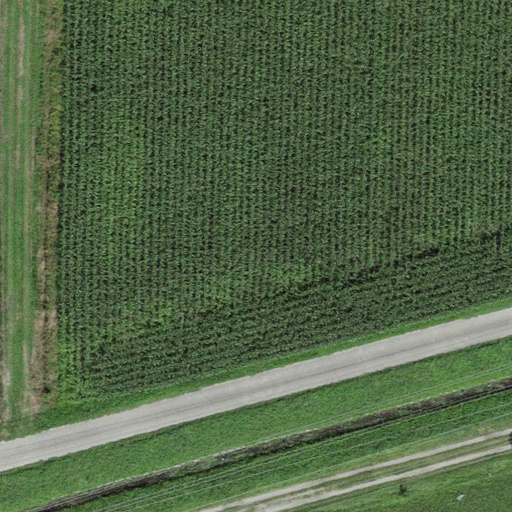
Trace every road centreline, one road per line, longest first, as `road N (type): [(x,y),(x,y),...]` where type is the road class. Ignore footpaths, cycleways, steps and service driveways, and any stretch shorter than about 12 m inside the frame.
road 1 (unclassified): [(511,321),(0,458)]
road 2 (track): [(237,511),(511,438)]
